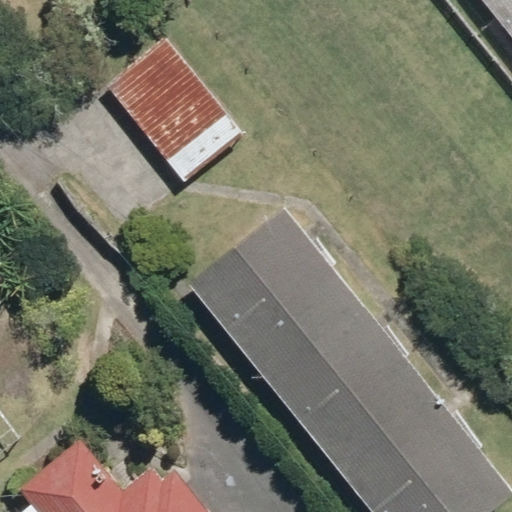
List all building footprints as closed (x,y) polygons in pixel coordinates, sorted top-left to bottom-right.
[(511,0),(495,0),(511,20),(511,0)] [(252,129),(172,32),(112,81),(192,178),(252,129)] [(511,465),(294,200),(196,279),(386,511),(487,511),(511,492),(511,465)] [(0,454),(29,433),(0,396),(0,454)] [(226,511),(229,510),(186,458),(172,469),(162,457),(133,481),(90,430),(29,481),(42,496),(23,511),(226,511)]
